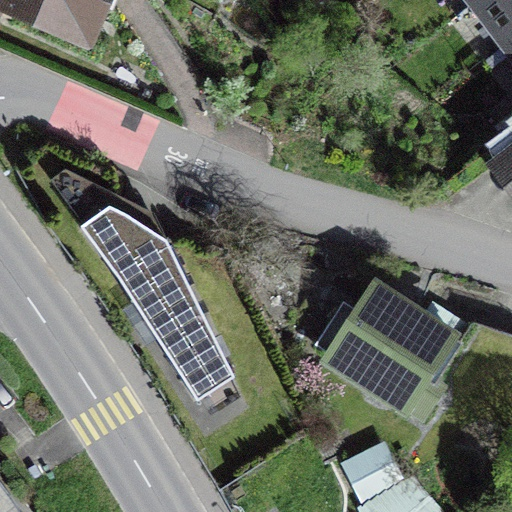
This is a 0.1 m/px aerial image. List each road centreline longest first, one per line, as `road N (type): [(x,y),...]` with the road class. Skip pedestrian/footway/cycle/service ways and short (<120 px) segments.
road 1 (residential): [(511,267),(47,104),(0,101)]
road 2 (secondary): [(0,266),(108,416),(162,511)]
